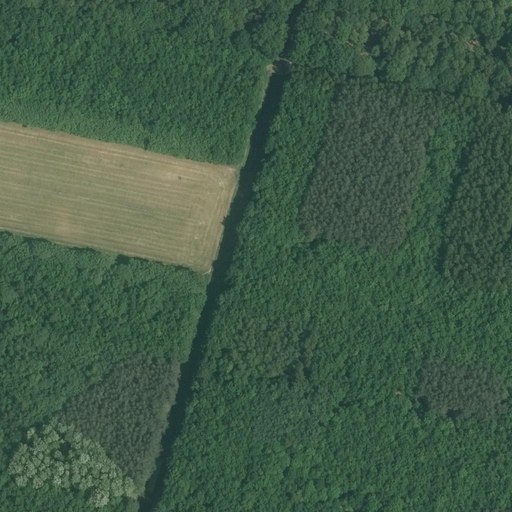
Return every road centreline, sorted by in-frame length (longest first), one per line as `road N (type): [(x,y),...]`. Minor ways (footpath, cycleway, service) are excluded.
road 1 (track): [(287,59),(153,501)]
road 2 (track): [(10,474),(21,447),(129,353),(193,365)]
road 3 (track): [(0,471),(153,501)]
